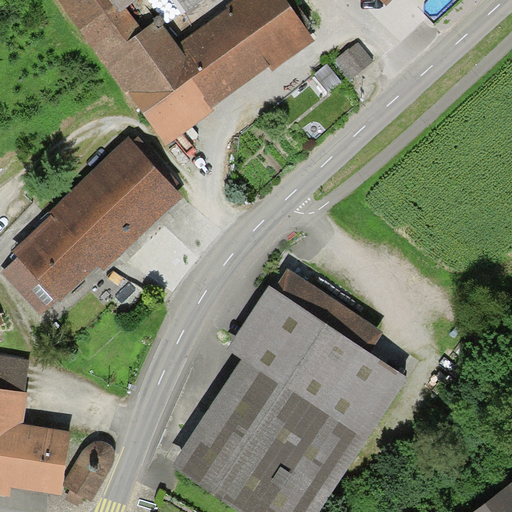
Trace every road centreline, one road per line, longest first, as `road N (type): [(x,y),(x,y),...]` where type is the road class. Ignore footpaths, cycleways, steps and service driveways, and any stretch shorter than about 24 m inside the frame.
road 1 (tertiary): [(110,511),(168,362),(216,273),(278,205),(500,0)]
road 2 (track): [(278,205),(301,216),(328,204),(511,40)]
